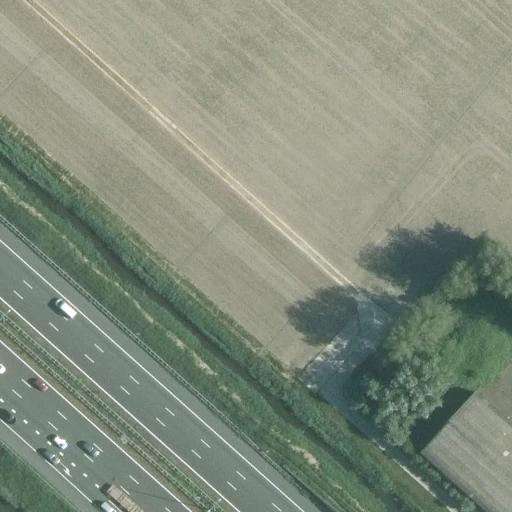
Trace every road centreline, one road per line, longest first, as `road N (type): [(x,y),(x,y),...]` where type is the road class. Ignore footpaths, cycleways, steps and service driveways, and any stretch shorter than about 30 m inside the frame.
road 1 (motorway): [(270,511),(0,270)]
road 2 (motorway): [(0,371),(155,511)]
